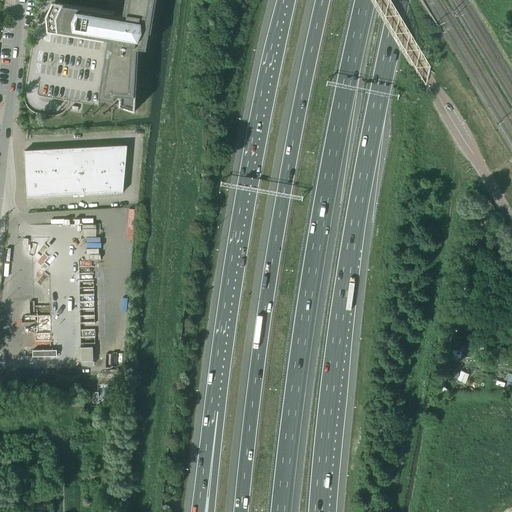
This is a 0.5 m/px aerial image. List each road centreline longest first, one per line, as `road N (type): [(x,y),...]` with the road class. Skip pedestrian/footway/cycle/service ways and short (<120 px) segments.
road 1 (motorway): [(280,511),(312,273),(364,0)]
road 2 (motorway): [(321,0),(282,185),(238,511)]
road 3 (motorway): [(288,0),(238,256),(206,511)]
road 4 (motorway): [(318,511),(349,258),(399,0)]
road 5 (track): [(475,156),(461,185),(395,511)]
road 6 (residential): [(0,219),(21,0)]
road 7 (unclassified): [(511,220),(423,73)]
